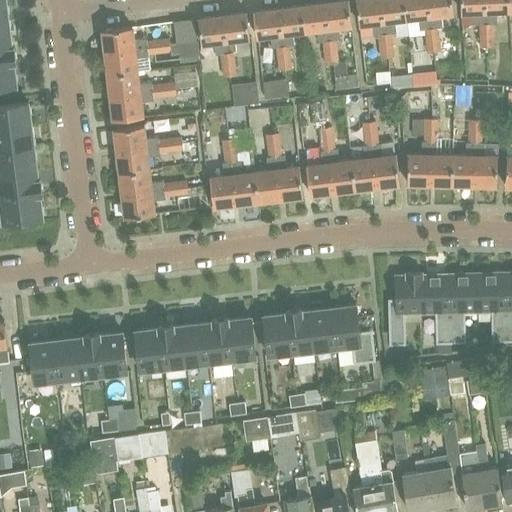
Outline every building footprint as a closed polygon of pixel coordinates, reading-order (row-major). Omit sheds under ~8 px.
[(6,0),(0,0),(0,16),(8,16),(7,12),(8,12),(8,11),(7,11),(7,7),(8,7),(8,6),(7,6),(6,0)] [(380,0),(357,0),(360,25),(372,24),(374,35),(378,35),(385,34),(380,0)] [(404,0),(380,0),(385,34),(392,33),(396,33),(397,37),(409,35),(404,0)] [(428,0),(404,0),(409,35),(409,36),(426,34),(426,29),(432,28),(428,0)] [(452,0),(428,0),(432,28),(439,28),(444,27),(442,15),(454,14),(452,0)] [(484,0),(461,0),(463,25),(479,25),(486,24),(484,0)] [(508,0),(484,0),(486,24),(493,24),(497,24),(497,11),(509,11),(508,0)] [(349,1),(325,3),(330,42),(337,41),(341,41),(339,28),(352,27),(349,1)] [(325,3),(301,6),(304,32),(317,31),(318,43),(323,43),(330,42),(325,3)] [(301,6),(277,9),(282,47),(289,47),(293,46),(292,33),(304,32),(301,6)] [(277,9),(253,12),(256,38),(269,36),(271,49),(275,48),(282,47),(277,9)] [(247,12),(223,15),(227,54),(234,53),(239,52),(237,40),(250,38),(247,12)] [(223,15),(199,18),(202,44),(214,42),(216,55),(220,55),(227,54),(223,15)] [(0,39),(11,38),(9,26),(9,25),(10,25),(10,24),(9,25),(8,20),(9,20),(9,19),(8,20),(8,16),(0,16),(0,39)] [(486,24),(479,25),(480,36),(493,35),(493,24),(486,24)] [(132,26),(103,29),(105,52),(148,46),(147,40),(146,37),(134,38),(132,26)] [(432,28),(426,29),(426,34),(427,40),(441,38),(439,28),(432,28)] [(385,34),(378,35),(379,46),(393,44),(392,33),(385,34)] [(493,35),(480,36),(480,47),(494,46),(493,35)] [(169,37),(158,38),(159,51),(170,50),(169,37)] [(11,38),(0,39),(0,62),(15,61),(15,57),(16,57),(16,56),(15,56),(14,52),(15,52),(15,51),(14,51),(14,47),(12,47),(11,38)] [(158,38),(147,40),(148,46),(148,53),(159,51),(158,38)] [(441,38),(427,40),(428,51),(442,49),(441,38)] [(199,60),(198,41),(179,43),(180,51),(181,62),(199,60)] [(330,42),(323,43),(324,54),(338,52),(337,41),(330,42)] [(393,44),(379,46),(381,57),(387,56),(392,55),(394,55),(393,44)] [(148,46),(105,52),(108,74),(138,70),(136,57),(149,56),(148,53),(148,46)] [(282,47),(275,48),(276,59),(290,57),(289,47),(282,47)] [(338,52),(324,54),(325,65),(332,64),(339,63),(338,52)] [(227,54),(220,55),(222,66),(235,64),(234,53),(227,54)] [(290,57),(276,59),(278,70),(291,68),(290,57)] [(15,61),(0,62),(0,86),(16,85),(16,80),(17,80),(17,79),(15,79),(15,75),(16,75),(16,74),(15,74),(14,62),(16,62),(15,61)] [(235,64),(222,66),(223,76),(237,75),(235,64)] [(138,70),(108,74),(111,95),(153,90),(152,84),(152,81),(139,82),(138,70)] [(390,82),(389,75),(389,71),(376,71),(376,83),(390,82)] [(347,73),(332,75),(334,91),(359,87),(357,72),(347,73)] [(285,78),(261,81),(263,98),(287,95),(285,78)] [(174,81),(163,82),(165,95),(176,94),(175,87),(174,81)] [(163,82),(152,84),(153,90),(154,97),(165,95),(163,82)] [(470,104),(470,86),(456,86),(456,104),(470,104)] [(153,90),(111,95),(114,118),(143,114),(142,101),(154,100),(154,97),(153,90)] [(29,106),(28,102),(0,105),(0,128),(31,125),(30,112),(31,112),(31,111),(29,111),(29,107),(30,107),(30,106),(29,106)] [(425,118),(424,129),(438,129),(438,118),(425,118)] [(376,119),(362,120),(364,132),(377,131),(376,119)] [(469,119),(469,129),(482,130),(482,119),(476,119),(469,119)] [(145,124),(115,128),(118,150),(160,145),(159,138),(159,136),(146,137),(145,124)] [(325,125),(318,125),(320,138),(333,136),(332,124),(325,125)] [(0,151),(34,148),(34,144),(35,144),(34,143),(33,143),(33,139),(34,139),(34,138),(33,138),(31,125),(0,128),(0,151)] [(424,134),(424,140),(431,140),(437,140),(438,138),(438,129),(424,129),(424,134)] [(469,129),(468,141),(475,141),(482,141),(482,130),(469,129)] [(278,130),(265,132),(267,144),(280,142),(278,130)] [(377,131),(364,132),(365,144),(372,144),(378,143),(377,131)] [(235,135),(221,137),(223,149),(236,148),(235,135)] [(181,136),(170,137),(172,150),(183,149),(182,142),(181,136)] [(333,136),(320,138),(321,150),(328,149),(334,148),(333,136)] [(170,137),(159,138),(160,145),(161,152),(172,150),(170,137)] [(408,153),(408,183),(430,184),(431,140),(424,140),(421,140),(421,153),(408,153)] [(431,140),(430,184),(452,184),(453,153),(440,153),(440,140),(437,140),(431,140)] [(189,141),(182,142),(183,149),(183,151),(190,150),(189,141)] [(453,153),(452,184),(475,184),(475,141),(468,141),(466,141),(465,153),(453,153)] [(475,141),(475,184),(498,184),(498,154),(484,154),(485,141),(482,141),(475,141)] [(280,142),(267,144),(268,156),(275,155),(281,154),(280,142)] [(378,143),(372,144),(377,187),(400,184),(396,153),(383,155),(381,142),(378,143)] [(364,157),(351,159),(355,189),(377,187),(372,144),(365,144),(362,145),(364,157)] [(160,145),(118,150),(121,172),(150,169),(149,156),(161,154),(161,152),(160,145)] [(34,148),(0,151),(0,174),(37,170),(35,157),(36,157),(36,156),(35,157),(34,152),(36,152),(36,151),(35,152),(34,148)] [(236,148),(223,149),(224,161),(231,160),(237,160),(236,148)] [(334,148),(328,149),(333,192),(355,189),(351,159),(339,160),(337,148),(334,148)] [(320,163),(307,164),(311,195),(333,192),(328,149),(321,150),(318,150),(320,163)] [(281,154),(275,155),(280,198),(303,196),(299,165),(286,167),(284,154),(281,154)] [(267,169),(254,170),(258,201),(280,198),(275,155),(268,156),(265,156),(267,169)] [(237,160),(231,160),(236,203),(258,201),(254,170),(242,172),(240,159),(237,160)] [(223,174),(210,176),(214,206),(236,203),(231,160),(224,161),(221,162),(223,174)] [(150,169),(121,172),(124,194),(166,189),(165,182),(164,180),(152,181),(150,169)] [(0,174),(0,197),(42,193),(41,190),(41,189),(42,189),(42,188),(41,188),(40,184),(42,184),(41,183),(40,179),(38,179),(37,170),(0,174)] [(187,180),(176,181),(177,194),(188,193),(187,180)] [(176,181),(165,182),(166,189),(166,196),(177,194),(176,181)] [(166,189),(124,194),(126,217),(156,213),(154,200),(167,198),(166,196),(166,189)] [(42,193),(0,197),(3,225),(11,224),(18,223),(18,220),(43,216),(42,212),(43,212),(43,211),(42,211),(41,207),(42,207),(42,206),(41,206),(40,194),(42,194),(42,193)] [(505,271),(500,271),(500,270),(499,270),(499,272),(495,272),(495,271),(494,271),(477,272),(478,310),(492,310),(493,340),(507,340),(505,271)] [(421,271),(406,272),(406,274),(396,274),(396,279),(395,279),(395,280),(396,280),(397,284),(395,284),(395,285),(396,285),(397,298),(389,298),(390,343),(405,343),(404,312),(422,312),(421,271)] [(449,273),(444,273),(444,272),(443,272),(443,273),(439,273),(439,272),(438,272),(438,273),(422,274),(422,271),(421,271),(422,312),(436,311),(437,342),(451,341),(449,273)] [(477,272),(460,272),(459,272),(459,273),(455,273),(455,272),(454,272),(454,273),(449,273),(451,341),(465,341),(464,310),(478,310),(477,272)] [(333,306),(337,346),(352,344),(354,362),(375,359),(371,330),(359,331),(356,304),(333,306)] [(310,309),(315,349),(337,346),(333,306),(310,309)] [(292,351),(315,349),(310,309),(302,310),(301,308),(287,310),(292,351)] [(292,351),(287,310),(286,310),(286,312),(264,314),(268,354),(292,351)] [(227,317),(232,358),(255,356),(251,316),(228,318),(228,316),(227,317)] [(232,358),(227,317),(213,318),(213,320),(205,321),(209,361),(232,358)] [(0,320),(0,361),(9,360),(4,320),(0,320)] [(209,361),(205,321),(182,324),(187,364),(209,361)] [(187,364),(182,324),(174,325),(173,323),(159,324),(164,366),(187,364)] [(164,366),(159,324),(158,325),(158,327),(136,329),(140,369),(164,366)] [(99,332),(104,373),(127,371),(123,331),(118,331),(118,330),(117,331),(117,332),(113,332),(113,331),(112,331),(112,332),(100,333),(100,331),(99,332)] [(76,336),(81,376),(104,373),(99,332),(85,333),(85,335),(76,336)] [(81,376),(76,336),(63,338),(63,337),(62,337),(62,338),(58,338),(58,337),(57,338),(58,338),(54,339),(58,379),(81,376)] [(58,379),(54,339),(50,339),(50,338),(49,338),(49,340),(45,340),(45,339),(44,339),(44,340),(30,342),(35,381),(58,379)] [(509,356),(485,359),(487,373),(511,370),(509,356)] [(485,359),(463,362),(465,376),(487,373),(485,359)] [(446,364),(448,379),(465,376),(463,362),(446,364)] [(420,370),(424,390),(425,400),(450,395),(448,385),(444,365),(420,370)] [(484,378),(467,380),(469,393),(486,391),(484,378)] [(386,379),(372,380),(374,397),(388,395),(386,379)] [(342,388),(344,400),(360,399),(358,386),(342,388)] [(342,388),(334,389),(336,401),(344,400),(342,388)] [(299,405),(306,404),(305,392),(297,393),(299,405)] [(297,393),(289,394),(291,406),(299,405),(297,393)] [(239,414),(247,412),(245,400),(237,402),(239,414)] [(237,402),(229,403),(231,415),(239,414),(237,402)] [(305,411),(297,412),(298,420),(300,431),(301,439),(309,438),(320,436),(319,428),(337,425),(334,406),(316,409),(305,411)] [(193,423),(201,422),(200,410),(192,411),(193,423)] [(162,424),(171,423),(169,411),(161,412),(162,424)] [(192,411),(184,412),(185,424),(193,423),(192,411)] [(266,416),(269,436),(300,431),(298,420),(297,412),(266,416)] [(246,439),(269,436),(266,416),(243,420),(246,439)] [(111,430),(118,429),(117,417),(109,418),(111,430)] [(109,418),(101,419),(103,431),(111,430),(109,418)] [(211,423),(214,442),(214,445),(226,444),(223,422),(211,423)] [(199,448),(214,445),(214,442),(211,423),(197,425),(199,448)] [(448,458),(459,456),(460,456),(460,452),(455,424),(443,425),(448,455),(448,458)] [(197,425),(182,427),(185,450),(199,448),(197,425)] [(167,429),(170,452),(185,450),(182,427),(167,429)] [(402,430),(392,431),(395,456),(396,459),(408,457),(404,429),(402,430)] [(112,436),(114,456),(115,461),(142,457),(141,452),(139,432),(112,436)] [(115,461),(114,456),(112,436),(90,439),(93,464),(115,461)] [(366,440),(369,461),(376,511),(395,511),(398,511),(391,468),(381,470),(376,438),(366,440)] [(376,511),(369,461),(366,440),(355,442),(362,485),(352,486),(356,511),(376,511)] [(476,450),(479,471),(485,506),(503,503),(498,468),(490,469),(486,442),(476,443),(477,450),(476,450)] [(66,445),(58,446),(60,458),(68,457),(66,445)] [(68,457),(76,457),(74,445),(66,445),(68,457)] [(466,509),(485,506),(479,471),(476,450),(460,452),(460,456),(459,456),(461,472),(466,509)] [(10,452),(0,453),(0,467),(11,466),(10,452)] [(431,457),(424,459),(432,506),(457,502),(452,474),(461,472),(459,456),(448,458),(448,455),(431,457)] [(417,471),(402,474),(408,510),(432,506),(424,459),(415,460),(417,471)] [(66,461),(54,464),(57,480),(69,477),(66,461)] [(92,462),(71,465),(74,485),(95,482),(92,462)] [(511,501),(511,465),(502,467),(507,502),(511,501)] [(321,511),(348,511),(346,494),(349,493),(345,466),(330,469),(332,480),(334,495),(319,497),(321,511)] [(249,468),(231,471),(235,495),(239,494),(242,511),(268,511),(267,503),(254,505),(249,468)] [(25,484),(22,469),(7,471),(10,487),(25,484)] [(295,477),(299,497),(284,499),(286,511),(313,511),(307,475),(295,477)] [(139,511),(149,511),(147,491),(146,486),(135,488),(139,511)] [(160,511),(156,490),(147,491),(149,511),(160,511)] [(197,511),(232,511),(230,491),(226,491),(226,495),(220,496),(222,508),(197,511)] [(29,511),(27,496),(19,497),(21,511),(29,511)] [(125,511),(123,496),(113,498),(115,511),(113,511),(112,511),(125,511)] [(40,511),(38,500),(28,502),(28,505),(29,511),(40,511)]
